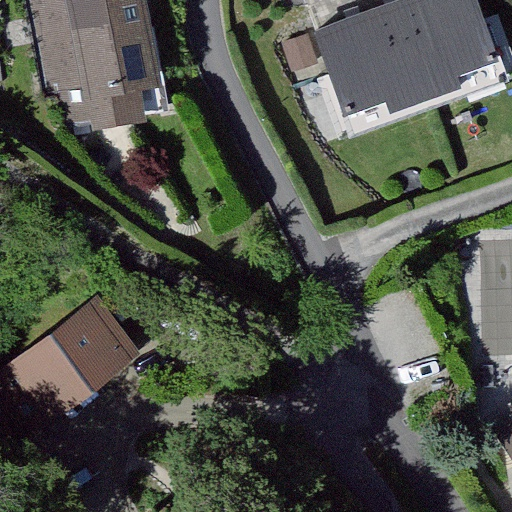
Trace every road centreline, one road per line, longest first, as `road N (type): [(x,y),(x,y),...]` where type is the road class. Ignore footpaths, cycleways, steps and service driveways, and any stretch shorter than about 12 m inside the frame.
road 1 (residential): [(323,270),(210,55),(206,0)]
road 2 (residential): [(409,511),(367,401),(363,355),(323,270)]
road 3 (residential): [(511,199),(323,270)]
